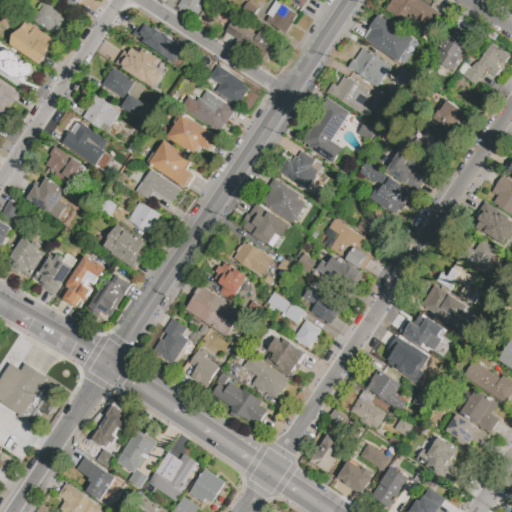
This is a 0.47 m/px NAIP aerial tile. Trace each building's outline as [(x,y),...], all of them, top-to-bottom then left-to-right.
[(34,21),(48,0),(60,8),(58,13),(65,18),(55,35),(34,21)] [(208,0),(196,18),(177,5),(180,0),(208,0)] [(308,0),(301,10),(286,0),(308,0)] [(388,11),(395,0),(419,0),(440,13),(425,35),(388,11)] [(286,33),(268,21),(271,16),(268,15),(277,1),(299,15),(286,33)] [(366,40),(373,31),(369,28),(379,14),(414,37),(398,61),(366,40)] [(185,47),(141,20),(131,36),(176,63),(185,47)] [(227,32),(234,20),(258,36),(261,30),(280,43),(267,63),(259,57),(261,55),(227,32)] [(10,45),(14,35),(21,29),(26,21),(55,40),(40,64),(10,45)] [(435,58),(453,31),(473,44),(454,71),(435,58)] [(491,44),(510,57),(496,77),(486,70),(476,85),(462,76),(469,67),(472,69),(476,62),(478,63),(491,44)] [(159,92),(116,64),(125,51),(129,54),(133,48),(140,53),(143,48),(167,65),(168,69),(159,82),(163,85),(159,92)] [(363,49),(379,59),(380,58),(392,67),(379,87),(368,80),(368,81),(348,68),(354,60),(355,60),(363,49)] [(0,54),(1,53),(7,56),(11,51),(25,60),(21,66),(30,72),(19,89),(0,76),(0,54)] [(219,65),(245,83),(243,85),(250,89),(238,107),(216,92),(221,85),(210,78),(219,65)] [(113,68),(135,82),(136,80),(147,87),(139,99),(147,104),(139,117),(123,107),(131,95),(128,93),(125,99),(102,85),(113,68)] [(333,84),(337,86),(344,76),(370,92),(369,94),(373,97),(362,115),(327,93),(333,84)] [(0,113),(0,81),(20,95),(5,117),(0,113)] [(207,91),(235,110),(220,133),(182,108),(189,97),(197,102),(200,97),(202,99),(207,91)] [(99,129),(83,117),(93,104),(91,103),(97,95),(101,98),(101,99),(105,102),(106,101),(110,104),(110,105),(121,113),(110,128),(103,123),(99,129)] [(349,112),(327,99),(300,143),(333,163),(342,148),(331,141),(349,112)] [(465,112),(445,100),(433,119),(454,132),(465,112)] [(183,114),(220,138),(211,152),(203,146),(196,157),(168,138),(183,114)] [(109,142),(101,153),(90,145),(86,151),(92,156),(88,162),(63,144),(70,133),(72,135),(81,122),(109,142)] [(434,160),(447,135),(428,125),(415,149),(434,160)] [(150,164),(165,141),(194,159),(187,170),(194,175),(185,188),(150,164)] [(56,146),(83,165),(69,186),(54,176),(56,173),(45,165),(51,156),(50,155),(56,146)] [(407,184),(387,171),(401,150),(420,162),(414,170),(423,176),(417,185),(410,180),(407,184)] [(319,172),(306,191),(304,189),(303,191),(299,188),(300,186),(279,172),(288,159),(293,162),(296,157),(297,158),(301,152),(315,161),(311,167),(319,172)] [(367,163),(388,176),(382,186),(360,173),(367,163)] [(155,193),(150,201),(137,192),(142,184),(152,169),(190,195),(180,210),(155,193)] [(503,176),(511,181),(511,216),(493,203),(500,194),(494,190),(503,176)] [(58,219),(28,199),(37,186),(41,188),(48,178),(67,191),(60,201),(68,206),(58,219)] [(274,178),(301,195),(298,200),(307,205),(294,225),(262,204),(273,188),(270,185),(274,178)] [(390,178),(403,186),(403,187),(410,191),(403,203),(405,205),(400,212),(398,211),(396,215),(371,200),(376,190),(379,192),(384,185),(386,186),(390,178)] [(13,220),(21,204),(9,198),(1,215),(13,220)] [(117,206),(110,217),(101,211),(107,200),(117,206)] [(140,202),(160,215),(148,233),(128,220),(140,202)] [(374,206),(401,225),(386,248),(355,227),(361,218),(365,221),(374,206)] [(511,224),(511,235),(504,247),(483,232),(484,231),(480,228),(482,226),(478,224),(480,221),(478,220),(482,214),(483,214),(485,211),(488,213),(489,211),(495,215),(496,213),(500,216),(501,214),(511,221),(510,223),(511,224)] [(275,228),(281,219),(293,227),(284,240),(278,236),(276,238),(269,233),(263,242),(241,228),(251,213),(275,228)] [(335,219),(384,249),(369,274),(320,243),(335,219)] [(0,250),(9,225),(0,221),(0,250)] [(143,257),(135,270),(112,255),(113,252),(105,247),(112,236),(111,235),(118,225),(145,242),(137,254),(143,257)] [(11,258),(25,238),(33,243),(35,241),(42,246),(39,249),(46,254),(30,277),(21,271),(18,275),(10,269),(12,265),(13,266),(16,262),(11,258)] [(499,250),(489,263),(494,267),(488,276),(463,258),(470,247),(475,251),(483,239),(499,250)] [(263,278),(234,259),(238,253),(236,252),(240,246),(242,247),(246,240),(276,260),(263,278)] [(50,258),(54,261),(58,254),(66,259),(63,263),(74,270),(61,288),(50,281),(48,285),(41,281),(45,276),(40,273),(50,258)] [(304,254),(320,265),(323,259),(327,262),(332,255),(338,259),(340,257),(364,273),(346,299),(296,265),(304,254)] [(68,285),(87,257),(98,264),(99,262),(106,267),(105,269),(107,270),(102,279),(100,278),(96,284),(89,280),(86,285),(93,291),(86,301),(82,298),(75,308),(63,300),(71,288),(68,285)] [(284,260),(295,267),(289,276),(278,269),(284,260)] [(249,277),(238,295),(220,283),(220,282),(215,279),(219,274),(216,273),(220,266),(223,268),(226,262),(230,265),(231,264),(233,265),(232,266),(249,277)] [(457,262),(489,283),(473,305),(438,281),(443,273),(447,277),(457,262)] [(109,279),(113,282),(118,275),(132,284),(125,295),(127,296),(118,309),(123,312),(115,324),(110,321),(106,327),(86,314),(109,279)] [(243,313),(227,337),(186,310),(202,286),(243,313)] [(331,325),(311,312),(315,305),(303,297),(309,288),(318,294),(322,286),(346,302),(331,325)] [(435,287),(478,316),(463,337),(457,332),(460,328),(424,303),(435,287)] [(275,291),(306,312),(296,326),(266,305),(275,291)] [(443,328),(419,313),(413,323),(406,319),(398,332),(425,350),(427,347),(441,356),(449,343),(439,336),(443,328)] [(189,340),(172,365),(153,352),(162,339),(164,341),(168,335),(164,332),(173,318),(188,328),(183,335),(189,340)] [(306,320),(321,330),(309,349),(294,339),(306,320)] [(306,351),(291,376),(277,367),(278,365),(272,361),(275,357),(273,356),(275,354),(269,350),(276,338),(284,343),(285,341),(291,345),(293,343),(306,351)] [(422,354),(407,377),(386,363),(389,359),(387,358),(400,339),(414,348),(414,349),(422,354)] [(511,340),(511,370),(498,361),(511,340)] [(199,350),(207,355),(206,358),(219,368),(206,388),(191,378),(197,369),(190,363),(199,350)] [(290,380),(277,399),(264,391),(264,393),(252,385),(258,377),(245,368),(253,356),(290,380)] [(0,377),(0,402),(24,415),(37,391),(53,400),(62,384),(24,364),(21,369),(8,362),(0,377)] [(477,366),(484,371),(486,369),(500,379),(504,373),(511,379),(511,396),(507,404),(469,378),(477,366)] [(377,369),(401,385),(395,395),(399,398),(393,407),(365,389),(377,369)] [(263,402),(260,406),(268,411),(259,424),(251,419),(250,422),(239,415),(237,419),(230,414),(233,411),(232,410),(233,407),(213,394),(219,385),(227,390),(231,383),(244,392),(245,390),(263,402)] [(477,389),(499,404),(492,414),(500,420),(490,435),(460,414),(477,389)] [(386,414),(377,429),(371,425),(369,428),(359,422),(361,418),(350,412),(364,391),(373,397),(369,403),(386,414)] [(96,436),(114,444),(126,418),(108,409),(96,436)] [(344,430),(350,420),(333,409),(327,419),(344,430)] [(457,414),(472,424),(472,425),(489,436),(481,448),(471,441),(468,446),(446,431),(457,414)] [(134,474),(156,442),(137,429),(116,462),(134,474)] [(310,462),(329,434),(347,446),(328,474),(310,462)] [(439,437),(458,450),(449,463),(457,469),(453,474),(460,479),(455,487),(416,460),(423,449),(428,452),(439,437)] [(382,471),(390,459),(367,444),(359,456),(382,471)] [(107,467),(114,451),(100,445),(93,460),(107,467)] [(184,454),(200,465),(186,486),(187,487),(177,502),(144,481),(154,465),(170,476),(184,454)] [(86,457),(117,478),(102,502),(83,490),(91,479),(89,477),(88,479),(76,471),(86,457)] [(336,479),(361,494),(374,474),(349,459),(336,479)] [(372,496),(392,467),(410,479),(390,508),(372,496)] [(190,494),(206,469),(226,482),(212,503),(205,499),(203,502),(190,494)] [(423,486),(431,474),(443,483),(436,494),(423,486)] [(67,484),(95,503),(95,502),(107,511),(106,511),(61,511),(60,511),(65,502),(63,501),(65,499),(59,495),(67,484)] [(435,497),(436,495),(442,499),(440,501),(445,504),(439,511),(408,511),(419,497),(426,501),(430,494),(435,497)] [(173,511),(195,511),(199,506),(182,497),(173,511)]
